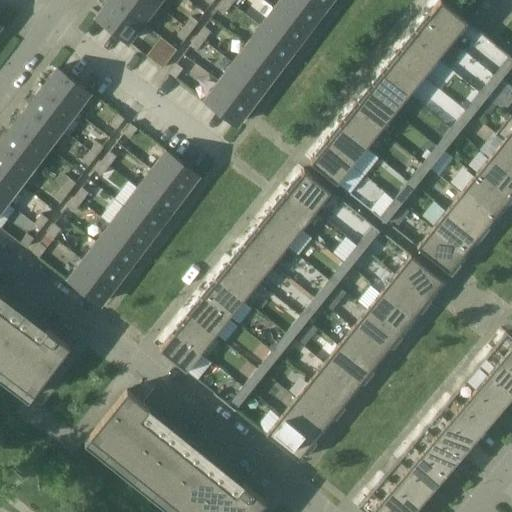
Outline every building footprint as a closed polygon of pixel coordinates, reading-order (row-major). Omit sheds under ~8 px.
[(141,22),(112,0),(108,0),(95,17),(127,41),(141,22)] [(112,0),(141,22),(155,4),(149,0),(112,0)] [(231,4),(225,0),(224,0),(217,9),(224,14),(224,13),(231,4)] [(319,14),(300,0),(279,0),(274,8),(305,32),(319,14)] [(300,0),(319,14),(329,0),(300,0)] [(466,20),(460,15),(441,0),(438,0),(425,16),(425,17),(445,34),(451,39),(466,20)] [(260,26),(291,50),(305,32),(274,8),(260,26)] [(414,26),(416,28),(411,34),(410,35),(431,51),(437,56),(451,39),(445,34),(425,17),(425,16),(423,14),(414,26)] [(511,56),(466,20),(460,15),(330,177),(336,182),(357,199),(385,221),(511,63),(511,56)] [(184,26),(191,31),(198,21),(191,16),(184,26)] [(191,31),(184,26),(177,36),(184,41),(191,31)] [(204,26),(197,36),(203,40),(211,31),(204,26)] [(260,26),(246,44),(278,68),(291,50),(260,26)] [(399,43),(402,46),(397,52),(396,53),(416,69),(423,74),(437,56),(431,51),(410,35),(411,34),(408,32),(399,43)] [(196,50),(203,40),(197,36),(190,45),(196,50)] [(264,86),(278,68),(246,44),(232,62),(264,86)] [(385,61),(388,63),(382,70),(382,71),(402,87),(408,92),(423,74),(416,69),(396,53),(397,52),(394,50),(385,61)] [(156,63),(162,68),(170,59),(163,54),(156,63)] [(232,62),(219,81),(250,105),(264,86),(232,62)] [(176,63),(169,73),(175,78),(182,68),(176,63)] [(43,87),(74,111),(89,92),(57,68),(43,87)] [(371,79),(373,81),(368,87),(367,88),(388,105),(394,110),(408,92),(402,87),(382,71),(382,70),(380,68),(371,79)] [(250,105),(219,81),(204,100),(235,124),(250,105)] [(356,97),(359,99),(354,105),(353,106),(373,122),(380,127),(394,110),(388,105),(367,88),(368,87),(366,85),(356,97)] [(74,111),(43,87),(29,105),(60,129),(74,111)] [(353,106),(354,105),(351,103),(342,115),(345,117),(340,123),(339,124),(359,140),(365,145),(380,127),(373,122),(353,106)] [(47,147),(60,129),(29,105),(15,123),(47,147)] [(118,114),(110,123),(117,128),(124,118),(118,114)] [(511,118),(510,117),(495,134),(502,140),(511,147),(511,118)] [(328,132),(330,134),(325,141),(325,142),(345,158),(351,163),(365,145),(359,140),(339,124),(340,123),(337,121),(328,132)] [(1,141),(33,165),(47,147),(15,123),(1,141)] [(130,123),(123,133),(129,138),(137,128),(130,123)] [(316,152),(309,160),(330,177),(336,182),(351,163),(345,158),(325,142),(325,141),(323,139),(313,150),(316,152)] [(511,147),(502,140),(488,158),(511,177),(511,147)] [(1,141),(0,142),(0,168),(19,183),(33,165),(1,141)] [(97,141),(89,151),(96,156),(103,146),(97,141)] [(151,169),(183,193),(197,174),(166,150),(151,169)] [(89,165),(96,156),(89,151),(82,160),(89,165)] [(109,151),(102,160),(109,165),(116,156),(109,151)] [(474,175),(505,201),(508,203),(511,198),(511,177),(488,158),(474,175)] [(101,175),(109,165),(102,160),(95,170),(101,175)] [(0,197),(5,202),(19,183),(0,168),(0,197)] [(330,190),(324,184),(303,168),(297,176),(294,174),(285,186),(287,188),(288,187),(308,203),(315,208),(330,190)] [(138,187),(169,211),(183,193),(151,169),(138,187)] [(474,175),(459,193),(491,219),(505,201),(474,175)] [(62,187),(68,192),(75,183),(69,178),(62,187)] [(234,409),(379,229),(324,184),(179,364),(185,369),(223,399),(234,409)] [(68,192),(62,187),(54,197),(61,202),(68,192)] [(82,187),(75,197),(81,202),(88,192),(82,187)] [(169,211),(138,187),(124,205),(155,229),(169,211)] [(288,187),(287,188),(282,194),(280,192),(270,203),(273,205),(274,205),(294,221),(300,226),(315,208),(308,203),(288,187)] [(445,211),(477,237),(479,239),(489,227),(486,225),(491,219),(459,193),(445,211)] [(74,211),(81,202),(75,197),(67,206),(74,211)] [(124,205),(110,224),(141,248),(155,229),(124,205)] [(273,205),(268,212),(266,210),(256,221),(259,223),(260,222),(280,239),(286,244),(300,226),(294,221),(274,205),(273,205)] [(445,211),(431,229),(463,254),(477,237),(445,211)] [(42,214),(34,223),(41,228),(48,219),(42,214)] [(260,222),(259,223),(254,229),(251,227),(242,239),(245,241),(245,240),(266,256),(272,261),(286,244),(280,239),(260,222)] [(54,223),(47,232),(54,237),(61,229),(54,223)] [(110,224),(96,242),(128,266),(141,248),(110,224)] [(458,260),(463,254),(431,229),(416,246),(448,272),(451,274),(460,263),(458,260)] [(27,233),(20,243),(26,247),(33,238),(27,233)] [(245,240),(245,241),(240,247),(237,245),(228,257),(230,259),(231,258),(251,274),(257,279),(272,261),(266,256),(245,240)] [(96,242),(82,260),(114,284),(128,266),(96,242)] [(40,243),(32,252),(39,257),(46,248),(40,243)] [(410,254),(396,272),(428,297),(442,280),(410,254)] [(231,258),(230,259),(225,265),(223,263),(213,274),(216,276),(217,276),(237,292),(243,297),(257,279),(251,274),(231,258)] [(99,303),(114,284),(82,260),(68,279),(99,303)] [(396,272),(382,290),(413,315),(418,309),(421,311),(430,300),(428,297),(396,272)] [(217,276),(216,276),(211,283),(208,281),(199,292),(202,294),(202,293),(223,310),(229,315),(243,297),(237,292),(217,276)] [(382,290),(367,307),(399,333),(413,315),(382,290)] [(0,378),(27,399),(33,392),(69,345),(45,327),(0,292),(0,378)] [(202,293),(202,294),(197,301),(194,298),(185,310),(187,312),(188,311),(208,327),(215,332),(229,315),(223,310),(202,293)] [(367,307),(353,325),(385,351),(390,345),(392,347),(402,335),(399,333),(367,307)] [(187,312),(182,318),(180,316),(170,328),(173,330),(174,329),(194,345),(200,350),(215,332),(208,327),(188,311),(187,312)] [(353,325),(339,343),(371,369),(385,351),(353,325)] [(173,330),(159,348),(179,364),(185,369),(200,350),(194,345),(174,329),(173,330)] [(511,336),(506,332),(492,348),(511,364),(511,336)] [(339,343),(324,361),(356,386),(361,380),(364,382),(373,371),(371,369),(339,343)] [(511,392),(511,364),(492,348),(479,364),(511,392)] [(324,361),(310,378),(342,404),(356,386),(324,361)] [(499,409),(511,393),(511,392),(479,364),(465,380),(498,407),(499,409)] [(310,378),(296,396),(328,422),(333,416),(335,418),(344,406),(342,404),(310,378)] [(484,423),(486,425),(499,409),(498,407),(465,380),(452,396),(484,423)] [(89,435),(84,441),(85,442),(171,511),(255,511),(265,500),(242,482),(149,407),(147,405),(132,393),(126,388),(89,435)] [(296,396),(281,414),(313,440),(328,422),(296,396)] [(438,412),(471,439),(472,440),(486,425),(484,423),(452,396),(438,412)] [(457,455),(459,456),(472,440),(471,439),(438,412),(425,427),(457,455)] [(307,453),(316,442),(313,440),(281,414),(266,434),(298,459),(304,451),(307,453)] [(444,471),(445,472),(459,456),(457,455),(425,427),(411,443),(444,471)] [(430,487),(432,488),(445,472),(444,471),(411,443),(398,459),(430,487)] [(398,459),(384,475),(417,502),(418,504),(432,488),(430,487),(398,459)] [(417,502),(384,475),(371,491),(395,511),(411,511),(418,504),(417,502)] [(395,511),(371,491),(357,507),(362,511),(395,511)]
